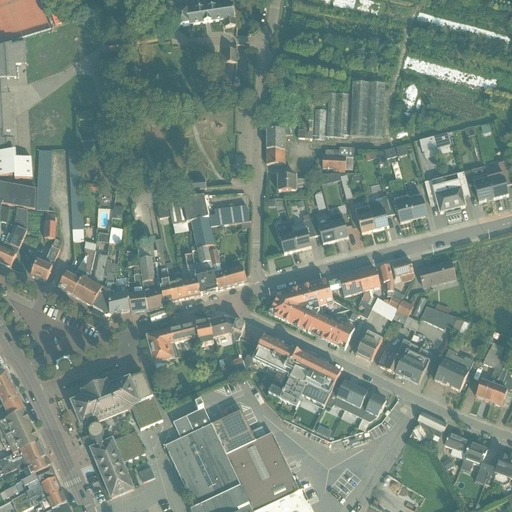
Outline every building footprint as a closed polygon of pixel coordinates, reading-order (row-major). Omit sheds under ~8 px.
[(234,22),(230,6),(185,12),(174,14),(176,31),(188,29),(223,24),(223,30),(234,29),(234,22)] [(0,48),(0,176),(17,175),(18,181),(34,180),(33,158),(19,159),(19,152),(16,152),(12,95),(9,95),(9,80),(18,79),(17,66),(28,66),(27,43),(0,48)] [(237,50),(224,50),(224,64),(237,64),(237,50)] [(314,111),(313,138),(383,141),(386,86),(353,84),(352,95),(329,94),(328,112),(314,111)] [(111,123),(97,124),(98,139),(112,138),(111,123)] [(487,131),(490,141),(501,138),(498,128),(487,131)] [(267,167),(287,167),(287,130),(267,130),(267,167)] [(95,149),(95,138),(80,138),(81,149),(95,149)] [(456,138),(428,144),(432,164),(460,159),(456,138)] [(346,153),(332,152),(331,175),(357,176),(358,150),(346,150),(346,153)] [(406,162),(417,159),(415,150),(404,152),(406,162)] [(85,151),(75,151),(78,243),(89,242),(85,151)] [(402,151),(391,153),(394,162),(404,160),(402,151)] [(459,161),(452,163),(454,170),(461,168),(459,161)] [(496,201),(510,198),(505,177),(491,180),(496,201)] [(279,194),(299,194),(299,178),(279,178),(279,194)] [(355,179),(347,181),(354,205),(361,202),(355,179)] [(496,201),(491,180),(476,184),(481,205),(496,201)] [(455,213),(468,210),(461,183),(448,186),(455,213)] [(455,213),(448,186),(435,190),(442,217),(455,213)] [(388,194),(384,187),(377,191),(380,197),(388,194)] [(227,204),(252,203),(252,196),(227,198),(227,204)] [(329,196),(321,198),(326,215),(333,213),(329,196)] [(401,226),(429,219),(423,197),(395,204),(401,226)] [(173,219),(169,207),(163,209),(167,221),(173,219)] [(218,228),(250,223),(247,208),(216,214),(218,228)] [(363,238),(379,235),(373,208),(357,212),(363,238)] [(338,244),(352,241),(347,221),(333,225),(338,244)] [(338,244),(333,225),(320,228),(325,247),(338,244)] [(181,237),(196,236),(196,227),(181,228),(181,237)] [(19,228),(12,245),(29,252),(36,235),(19,228)] [(297,253),(312,249),(308,233),(293,236),(297,253)] [(116,245),(116,236),(103,236),(103,245),(116,245)] [(297,253),(293,236),(281,239),(286,256),(297,253)] [(103,254),(103,245),(92,244),(91,253),(103,254)] [(20,256),(1,247),(0,247),(0,264),(12,270),(20,256)] [(99,284),(109,286),(115,259),(106,257),(99,284)] [(32,279),(47,285),(54,268),(40,262),(32,279)] [(398,286),(416,281),(411,263),(393,267),(398,286)] [(424,291),(457,282),(452,263),(419,272),(424,291)] [(180,265),(173,267),(177,282),(184,281),(180,265)] [(398,286),(393,267),(378,271),(382,289),(398,286)] [(365,294),(382,289),(378,271),(360,275),(365,294)] [(60,291),(74,299),(85,280),(70,272),(60,291)] [(221,293),(235,289),(231,272),(217,276),(221,293)] [(365,294),(360,275),(343,279),(347,298),(365,294)] [(221,293),(217,276),(199,281),(204,297),(221,293)] [(83,304),(94,284),(85,280),(74,299),(83,304)] [(192,301),(204,297),(199,281),(187,284),(192,301)] [(83,304),(94,309),(104,290),(94,284),(83,304)] [(192,301),(187,284),(176,287),(180,304),(192,301)] [(275,318),(344,351),(353,332),(321,317),(323,314),(322,311),(334,307),(328,284),(278,298),(271,313),(277,315),(275,318)] [(166,307),(180,304),(176,287),(162,290),(163,292),(166,307)] [(106,316),(112,318),(110,299),(110,292),(104,290),(94,309),(106,316)] [(163,292),(147,295),(149,314),(166,310),(166,307),(163,292)] [(131,297),(133,316),(149,314),(147,295),(131,297)] [(131,297),(121,298),(123,317),(133,316),(131,297)] [(110,299),(112,318),(123,317),(121,298),(110,299)] [(443,333),(474,341),(478,326),(455,321),(458,312),(444,309),(442,314),(432,312),(429,325),(410,320),(409,324),(413,325),(411,332),(438,339),(438,336),(426,333),(428,327),(443,330),(443,333)] [(217,341),(228,338),(222,319),(212,322),(217,341)] [(217,341),(212,322),(198,326),(202,340),(203,345),(217,341)] [(177,346),(202,340),(198,326),(173,333),(177,346)] [(177,346),(173,333),(148,340),(156,367),(177,361),(173,348),(177,346)] [(358,357),(373,364),(384,341),(369,334),(358,357)] [(255,361),(334,399),(345,376),(266,338),(255,361)] [(397,375),(421,387),(436,358),(411,346),(397,375)] [(378,367),(393,375),(402,358),(387,350),(378,367)] [(449,389),(461,361),(449,356),(437,384),(449,389)] [(496,356),(492,370),(508,374),(511,361),(496,356)] [(248,360),(237,365),(242,375),(252,371),(248,360)] [(449,389),(463,395),(475,366),(461,361),(449,389)] [(0,410),(3,409),(0,401),(0,400),(15,394),(6,375),(1,373),(0,373),(0,410)] [(81,395),(84,401),(70,406),(80,430),(83,429),(85,433),(84,437),(85,441),(86,443),(90,445),(91,446),(92,450),(87,452),(92,466),(108,504),(134,494),(122,466),(144,457),(135,436),(112,445),(111,441),(99,446),(97,442),(99,439),(99,436),(96,432),(94,431),(92,430),(92,429),(132,413),(140,433),(164,423),(144,376),(109,390),(106,384),(95,389),(81,395)] [(493,405),(501,382),(485,377),(477,399),(493,405)] [(337,409),(359,419),(372,392),(350,381),(337,409)] [(493,405),(507,410),(511,397),(511,386),(501,382),(493,405)] [(9,421),(25,414),(15,394),(0,400),(0,401),(3,409),(9,421)] [(376,394),(367,416),(381,422),(390,400),(376,394)] [(174,426),(182,443),(167,450),(194,511),(195,511),(241,492),(226,459),(257,445),(243,414),(213,427),(203,406),(197,409),(200,415),(174,426)] [(26,453),(42,446),(25,414),(9,421),(26,453)] [(441,442),(448,427),(422,415),(415,430),(441,442)] [(336,443),(339,435),(327,429),(323,436),(336,443)] [(446,446),(465,454),(471,440),(453,431),(446,446)] [(195,511),(314,511),(304,489),(299,491),(274,437),(257,445),(226,459),(241,492),(195,511)] [(344,452),(355,448),(352,441),(342,446),(344,452)] [(466,462),(483,469),(491,451),(473,444),(466,462)] [(33,470),(50,463),(42,446),(26,453),(33,470)] [(412,448),(410,454),(421,457),(422,451),(412,448)] [(498,476),(511,481),(511,459),(505,457),(498,476)] [(37,479),(53,472),(50,463),(33,470),(37,479)] [(150,471),(139,476),(143,486),(155,481),(150,471)] [(37,479),(42,489),(58,482),(53,472),(37,479)] [(48,503),(64,496),(58,482),(42,489),(48,503)] [(321,489),(311,493),(314,499),(324,495),(321,489)] [(48,503),(52,511),(57,511),(69,507),(64,496),(48,503)]
